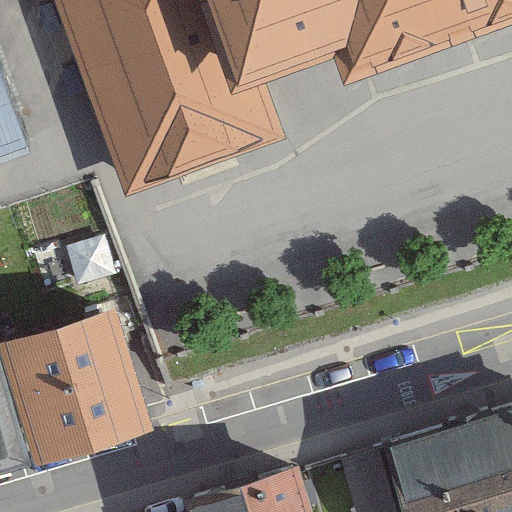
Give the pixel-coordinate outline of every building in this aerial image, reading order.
[(511,0),(61,0),(126,179),(287,120),(266,62),(343,34),(345,39),(452,0),(511,0)] [(0,155),(40,142),(0,22),(0,155)] [(7,314),(39,436),(154,399),(118,283),(7,314)] [(0,308),(0,439),(32,430),(0,308)] [(511,511),(511,398),(396,436),(418,511),(511,511)] [(327,511),(310,457),(197,489),(204,511),(327,511)]
